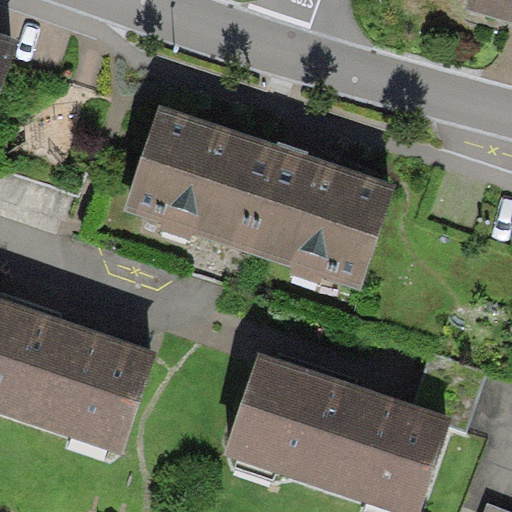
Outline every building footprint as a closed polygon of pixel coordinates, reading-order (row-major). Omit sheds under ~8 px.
[(511,0),(464,0),(471,2),(468,13),(511,25),(511,0)] [(0,92),(12,56),(0,52),(0,92)] [(392,197),(162,124),(130,225),(360,298),(392,197)] [(154,365),(0,314),(0,417),(124,458),(154,365)] [(417,418),(447,428),(466,434),(487,371),(437,355),(417,418)] [(417,418),(260,366),(229,459),(385,511),(418,511),(447,428),(417,418)]
